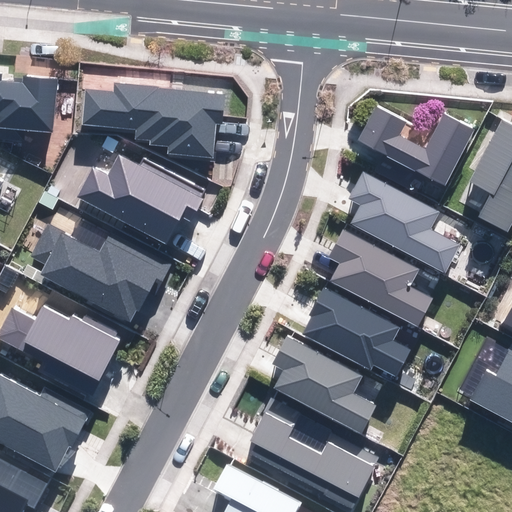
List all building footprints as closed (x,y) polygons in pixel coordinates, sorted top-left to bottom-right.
[(0,126),(52,132),(57,81),(25,78),(24,83),(1,80),(1,75),(0,74),(0,126)] [(116,93),(86,90),(83,123),(138,129),(137,139),(152,141),(151,145),(169,147),(169,152),(213,157),(216,122),(221,122),(224,95),(117,85),(116,93)] [(445,184),(473,130),(446,115),(428,151),(399,136),(406,123),(376,107),(359,140),(445,184)] [(511,124),(502,119),(469,181),(493,194),(480,218),(506,231),(511,220),(511,124)] [(93,167),(78,196),(166,241),(173,228),(185,233),(202,199),(120,157),(110,176),(93,167)] [(439,211),(364,172),(350,199),(362,205),(352,224),(444,272),(458,246),(429,230),(439,211)] [(46,226),(31,255),(48,264),(42,276),(132,322),(148,291),(156,295),(171,266),(110,234),(100,253),(46,226)] [(419,270),(343,231),(330,256),(342,262),(332,281),(417,325),(431,299),(409,288),(419,270)] [(399,328),(324,288),(310,314),(314,316),(305,333),(371,367),(373,364),(395,375),(408,350),(391,341),(399,328)] [(11,309),(0,330),(0,336),(23,349),(27,342),(100,380),(119,342),(70,318),(68,322),(43,309),(37,322),(11,309)] [(361,376),(287,338),(274,363),(285,369),(275,388),(360,432),(373,406),(352,395),(361,376)] [(485,371),(470,400),(511,421),(511,350),(510,350),(496,377),(485,371)] [(0,376),(0,440),(55,469),(68,444),(72,446),(90,412),(46,389),(42,398),(0,376)] [(294,427),(265,413),(245,452),(352,508),(373,468),(328,445),(322,457),(287,439),(294,427)] [(0,511),(21,511),(27,502),(34,506),(45,485),(0,461),(0,511)] [(294,511),(300,502),(226,464),(214,488),(233,498),(225,511),(294,511)]
